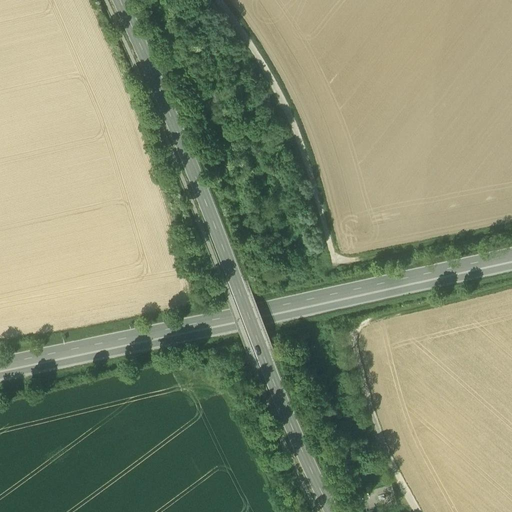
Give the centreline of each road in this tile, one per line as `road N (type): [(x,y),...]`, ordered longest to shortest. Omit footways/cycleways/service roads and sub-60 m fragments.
road 1 (tertiary): [(332,511),(120,0)]
road 2 (primary): [(511,258),(0,370)]
road 3 (track): [(511,228),(335,262),(278,90),(217,0)]
road 4 (track): [(416,511),(367,409),(349,341),(361,325)]
road 5 (track): [(511,287),(361,325)]
road 6 (track): [(282,511),(219,385)]
